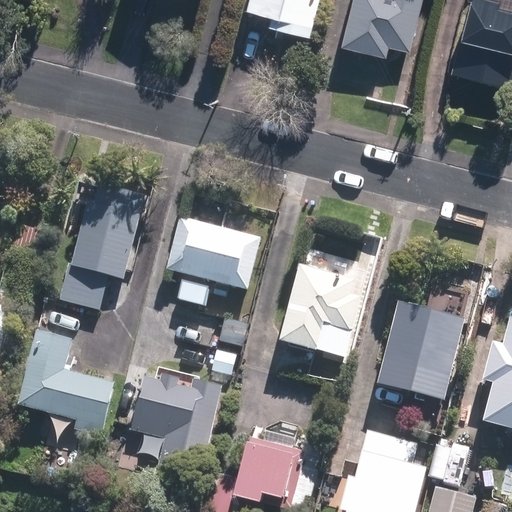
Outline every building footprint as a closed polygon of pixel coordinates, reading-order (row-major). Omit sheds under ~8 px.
[(249,0),(247,9),(271,15),(269,25),(312,35),(319,0),(249,0)] [(410,51),(423,0),(352,0),(341,45),(346,46),(386,56),(389,46),(410,51)] [(511,8),(478,0),(468,0),(451,73),(511,87),(511,8)] [(126,282),(146,198),(99,187),(95,207),(87,205),(73,265),(71,264),(62,302),(61,303),(101,313),(101,312),(110,278),(126,282)] [(28,315),(52,222),(25,215),(14,258),(10,257),(0,294),(0,364),(14,311),(28,315)] [(252,293),(265,239),(183,218),(179,232),(170,272),(252,293)] [(299,264),(279,342),(321,353),(325,335),(334,337),(336,328),(353,332),(363,297),(352,294),(356,279),(299,264)] [(465,321),(399,305),(379,380),(446,397),(465,321)] [(245,324),(224,320),(220,344),(240,348),(245,324)] [(485,419),(511,426),(511,321),(505,346),(494,343),(484,379),(495,382),(485,419)] [(19,409),(78,423),(75,432),(105,440),(118,387),(65,374),(73,343),(37,334),(19,409)] [(179,388),(181,381),(163,377),(161,384),(144,380),(132,432),(167,440),(160,471),(204,481),(225,388),(195,381),(193,391),(179,388)] [(421,511),(431,471),(417,467),(422,447),(367,433),(356,480),(347,479),(339,511),(421,511)] [(291,511),(306,455),(251,440),(241,479),(212,471),(202,511),(229,511),(234,496),(291,511)] [(436,488),(430,511),(476,511),(480,499),(436,488)]
